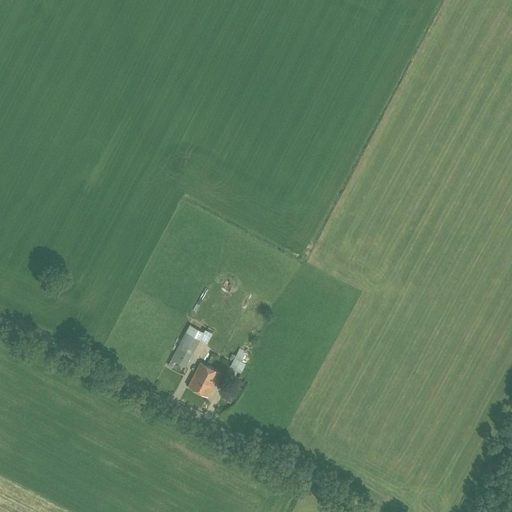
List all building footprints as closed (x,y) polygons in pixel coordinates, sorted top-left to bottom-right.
[(191,325),(186,333),(200,340),(208,344),(213,333),(206,329),(204,332),(191,325)] [(178,347),(168,365),(173,368),(176,362),(186,368),(193,355),(178,347)] [(230,367),(241,373),(247,364),(242,361),(246,353),(244,352),(245,350),(241,348),(230,367)] [(189,386),(208,396),(220,374),(200,364),(189,386)] [(233,395),(226,392),(223,399),(229,402),(233,395)]
